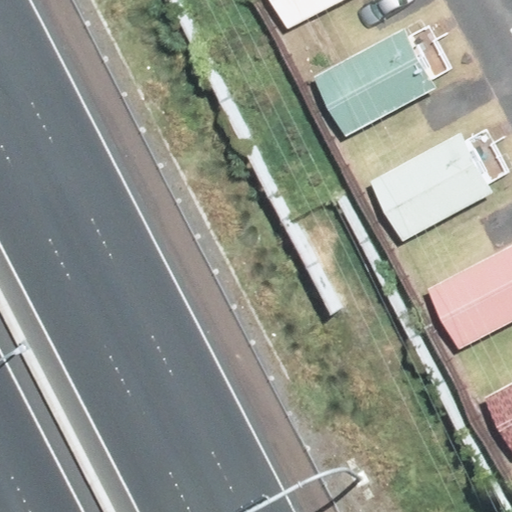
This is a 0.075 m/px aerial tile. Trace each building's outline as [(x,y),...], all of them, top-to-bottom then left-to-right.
[(296,0),(310,26),(360,0),(296,0)] [(424,13),(328,62),(365,135),(461,86),(424,13)] [(511,185),(478,119),(381,167),(419,240),(511,192),(511,185)] [(511,237),(438,275),(475,348),(511,328),(511,237)] [(511,378),(500,385),(511,409),(511,378)]
